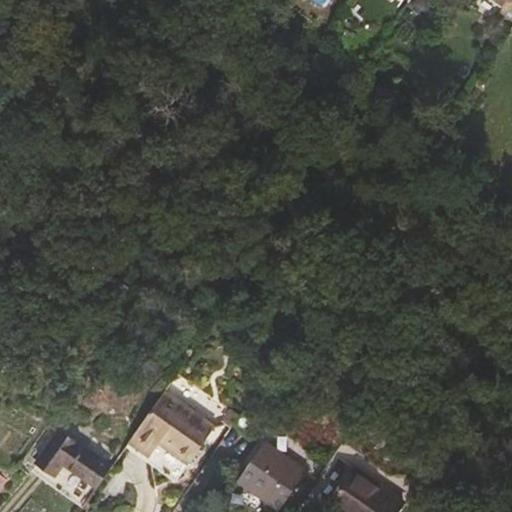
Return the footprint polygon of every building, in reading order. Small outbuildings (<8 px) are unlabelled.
[(511,0),(490,0),(503,8),(509,0),(511,0)] [(511,0),(509,0),(503,8),(511,14),(511,0)] [(167,389),(133,437),(154,452),(162,439),(191,459),(216,423),(167,389)] [(58,470),(52,479),(87,504),(113,467),(62,431),(42,459),(58,470)] [(234,483),(274,511),(277,511),(303,477),(260,448),(234,483)] [(20,469),(3,457),(0,460),(0,479),(9,485),(20,469)] [(42,459),(35,468),(52,479),(58,470),(42,459)] [(335,498),(354,511),(398,511),(408,497),(360,462),(335,498)] [(0,498),(9,485),(0,479),(0,498)]
